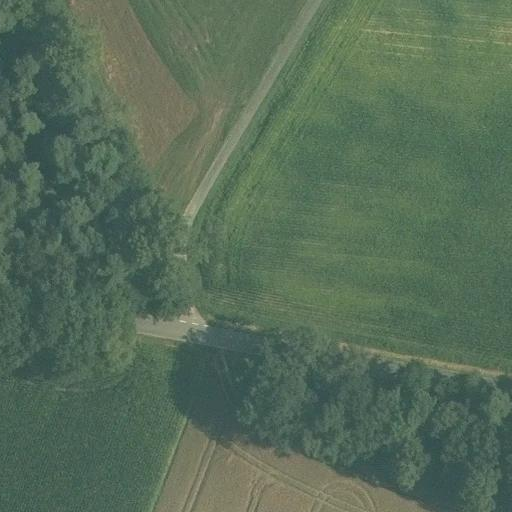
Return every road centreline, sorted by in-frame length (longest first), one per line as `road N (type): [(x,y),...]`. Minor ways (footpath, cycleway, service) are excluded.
road 1 (tertiary): [(0,295),(511,392)]
road 2 (track): [(227,339),(241,397),(270,431),(501,511)]
road 3 (track): [(170,249),(51,0)]
